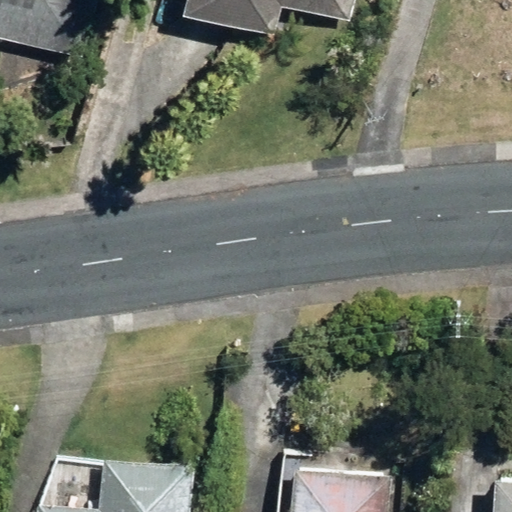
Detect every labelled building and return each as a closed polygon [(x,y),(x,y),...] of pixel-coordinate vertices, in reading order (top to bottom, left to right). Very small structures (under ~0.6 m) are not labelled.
[(0,0),(0,22),(82,45),(94,0),(0,0)] [(215,0),(276,17),(280,0),(324,0),(348,6),(349,0),(215,0)] [(35,511),(190,511),(195,457),(105,449),(102,496),(38,491),(35,511)] [(390,511),(395,463),(295,452),(289,511),(390,511)] [(496,511),(511,511),(511,462),(499,462),(496,511)]
